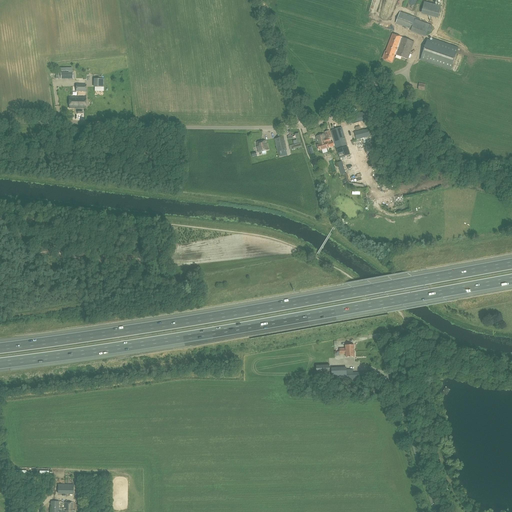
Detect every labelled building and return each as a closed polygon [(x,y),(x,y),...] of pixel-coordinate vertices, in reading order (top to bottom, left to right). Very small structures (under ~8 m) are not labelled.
[(441,6),(425,2),(422,11),(439,15),(441,6)] [(395,23),(410,29),(411,29),(410,32),(422,36),(422,35),(425,36),(427,31),(430,32),(433,26),(430,25),(423,22),(424,19),(420,18),(421,18),(416,16),(416,17),(400,11),(395,23)] [(414,42),(392,34),(386,51),(385,51),(382,58),(384,59),(383,59),(392,62),(395,55),(407,60),(414,42)] [(451,70),(458,47),(433,39),(432,41),(427,40),(421,60),(451,70)] [(85,109),(86,97),(69,97),(69,108),(85,109)] [(366,111),(346,117),(348,125),(360,121),(360,122),(368,119),(366,111)] [(347,145),(341,127),(331,131),(336,149),(347,145)] [(330,138),(331,138),(329,131),(325,132),(327,138),(326,139),(324,134),(316,136),(318,145),(317,145),(319,151),(334,146),(333,141),(331,142),(330,138)] [(278,151),(287,149),(284,137),(275,139),(278,151)] [(269,150),(267,144),(266,144),(266,140),(257,142),(258,146),(257,146),(258,152),(269,150)] [(317,378),(322,378),(330,377),(330,365),(316,365),(317,378)] [(353,369),(347,369),(347,367),(331,367),(332,379),(363,378),(363,372),(353,372),(353,369)] [(73,485),(58,485),(58,493),(73,494),(73,485)] [(74,511),(74,510),(73,510),(73,502),(64,502),(64,511),(62,511),(58,511),(59,501),(51,501),(50,511),(74,511)]
